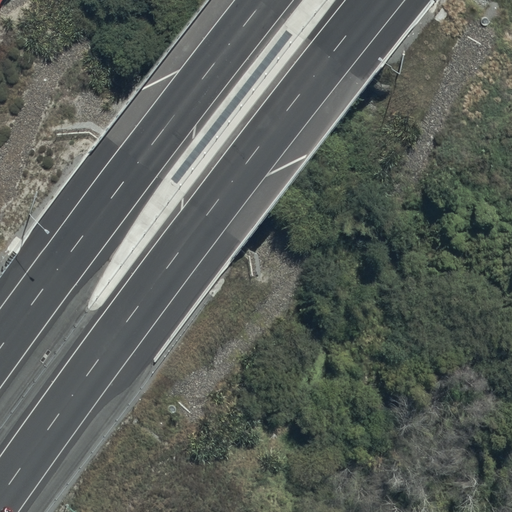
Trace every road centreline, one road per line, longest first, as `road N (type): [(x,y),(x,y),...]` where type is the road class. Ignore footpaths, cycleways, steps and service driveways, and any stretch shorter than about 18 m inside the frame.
road 1 (motorway): [(374,0),(198,223),(0,496)]
road 2 (motorway): [(0,347),(263,0)]
